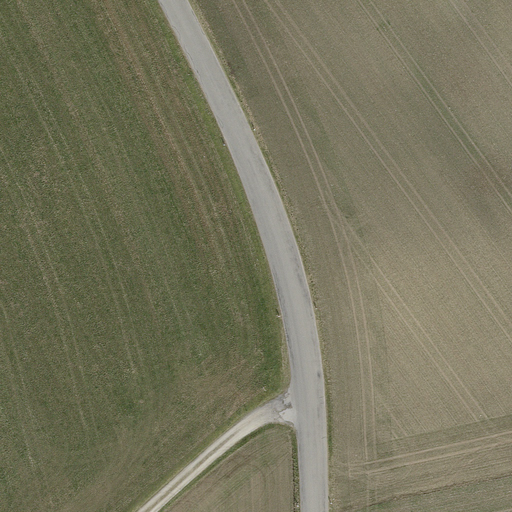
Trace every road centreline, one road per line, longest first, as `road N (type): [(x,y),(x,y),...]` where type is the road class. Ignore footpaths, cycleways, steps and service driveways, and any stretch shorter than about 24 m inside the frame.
road 1 (tertiary): [(312,511),(295,299),(250,166),(170,0)]
road 2 (track): [(144,511),(250,420),(307,396)]
